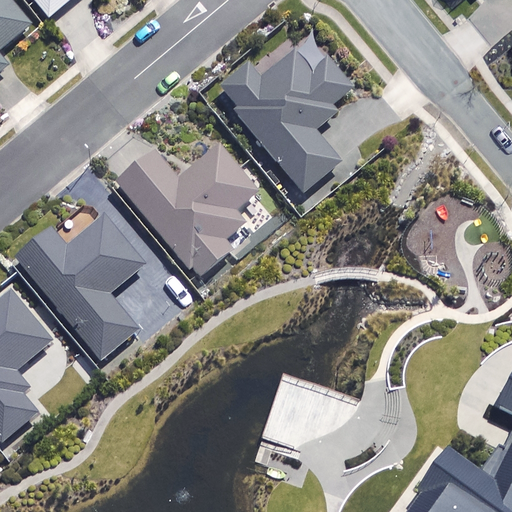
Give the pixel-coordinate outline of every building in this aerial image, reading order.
[(0,0),(0,79),(9,73),(0,61),(0,60),(36,32),(11,0),(0,0)] [(32,0),(52,24),(80,0),(32,0)] [(317,138),(338,118),(334,113),(354,97),(331,69),(315,81),(299,61),(266,89),(253,74),(221,100),(303,200),(342,168),(317,138)] [(258,197),(221,154),(181,187),(158,160),(121,190),(200,284),(233,256),(224,246),(244,230),(234,217),(258,197)] [(145,270),(107,225),(69,257),(54,240),(19,269),(100,366),(138,334),(109,300),(145,270)] [(52,348),(9,295),(0,302),(0,447),(1,448),(37,418),(22,399),(30,393),(17,377),(52,348)] [(511,511),(511,385),(501,408),(511,413),(511,443),(494,483),(448,451),(401,511),(511,511)]
